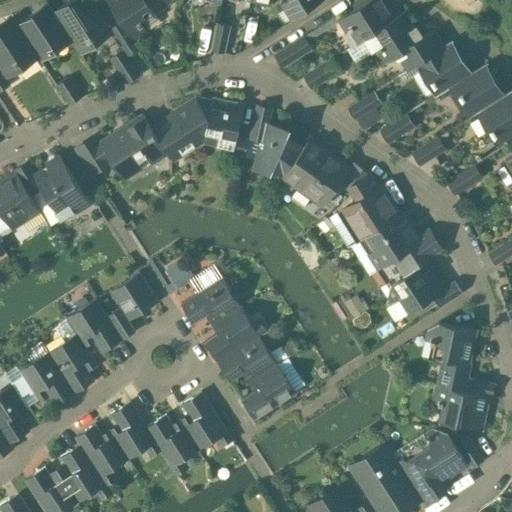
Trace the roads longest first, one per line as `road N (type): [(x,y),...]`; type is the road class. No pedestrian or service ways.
road 1 (residential): [(0,153),(198,76),(241,70),(274,83),(333,119),(437,205),(456,230),(511,359)]
road 2 (residential): [(0,476),(102,390),(166,354)]
